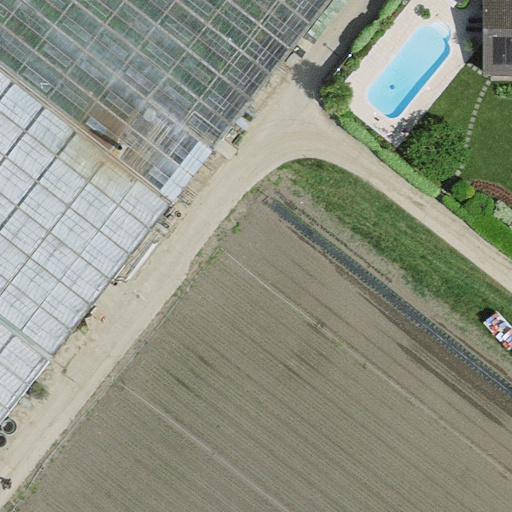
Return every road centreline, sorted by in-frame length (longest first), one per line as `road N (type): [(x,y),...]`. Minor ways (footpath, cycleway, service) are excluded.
road 1 (track): [(511,270),(298,110),(0,466)]
road 2 (track): [(298,110),(374,0)]
